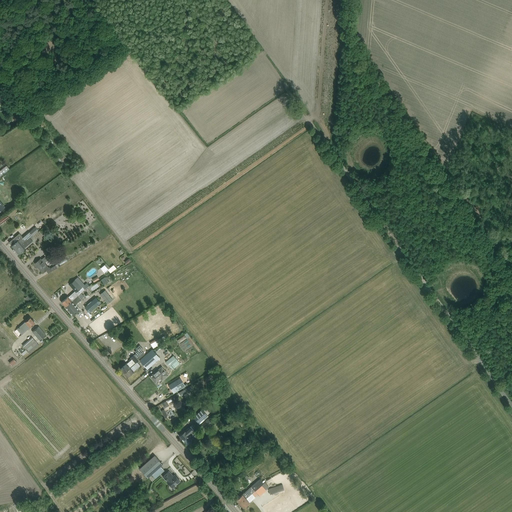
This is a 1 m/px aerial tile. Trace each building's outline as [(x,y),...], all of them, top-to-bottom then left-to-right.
[(13,109),(7,114),(14,123),(19,119),(17,117),(18,116),(13,109)] [(7,119),(2,125),(6,128),(11,121),(7,119)] [(10,165),(0,173),(0,178),(1,180),(13,170),(10,165)] [(41,225),(45,230),(50,226),(46,221),(41,225)] [(39,230),(36,227),(30,232),(33,235),(39,230)] [(19,240),(16,243),(12,246),(15,250),(26,241),(23,238),(20,241),(19,240)] [(26,248),(25,248),(32,241),(30,238),(26,241),(15,250),(19,254),(23,251),(26,248)] [(45,250),(51,245),(49,242),(42,248),(45,250)] [(45,250),(47,253),(54,248),(51,245),(45,250)] [(43,273),(46,270),(48,273),(57,267),(59,266),(57,264),(56,264),(51,267),(50,267),(49,267),(45,263),(48,259),(45,256),(42,259),(41,258),(35,264),(39,269),(40,268),(43,272),(43,273)] [(68,296),(62,302),(65,306),(78,294),(83,291),(74,280),(68,286),(74,292),(69,297),(68,296)] [(110,290),(104,294),(111,305),(117,301),(110,290)] [(78,294),(65,306),(72,314),(79,308),(75,303),(81,298),(78,294)] [(82,305),(87,311),(91,308),(94,313),(99,309),(102,306),(98,301),(95,303),(92,299),(87,302),(82,305)] [(27,321),(17,329),(22,334),(31,326),(35,323),(30,317),(27,321)] [(39,326),(35,330),(32,332),(39,340),(42,338),(46,335),(39,326)] [(92,336),(96,340),(100,336),(96,331),(92,336)] [(162,339),(154,342),(157,348),(171,342),(169,337),(162,340),(162,339)] [(33,338),(23,346),(28,351),(37,343),(35,341),(33,338)] [(120,369),(124,373),(136,363),(137,362),(139,360),(138,359),(139,359),(139,358),(144,354),(141,350),(143,349),(140,345),(136,349),(137,350),(135,352),(136,353),(134,355),(131,358),(129,360),(129,361),(120,369)] [(152,349),(144,357),(140,361),(148,369),(151,366),(160,358),(159,357),(163,354),(157,348),(154,351),(152,349)] [(174,356),(174,355),(166,362),(169,366),(180,358),(177,353),(174,356)] [(136,363),(124,373),(128,377),(134,372),(134,371),(140,366),(137,362),(136,363)] [(151,375),(152,375),(150,377),(156,383),(160,378),(162,381),(169,375),(162,367),(152,375),(151,375)] [(182,388),(177,380),(169,385),(173,394),(182,388)] [(186,388),(182,391),(184,395),(194,389),(191,385),(186,388)] [(108,397),(110,396),(113,403),(120,399),(114,388),(106,393),(108,397)] [(208,415),(202,409),(194,417),(199,423),(208,415)] [(213,424),(208,418),(200,426),(205,432),(213,424)] [(183,433),(179,436),(183,440),(190,434),(189,434),(196,428),(192,424),(186,430),(183,433)] [(183,440),(187,444),(190,441),(195,436),(192,432),(190,434),(183,440)] [(140,469),(148,478),(163,464),(155,455),(140,469)] [(169,471),(163,476),(167,481),(173,487),(180,481),(175,475),(173,476),(171,474),(172,474),(169,471)] [(236,500),(240,504),(263,483),(264,483),(260,479),(248,490),(249,491),(244,495),(243,494),(236,500)] [(240,504),(243,508),(256,497),(255,497),(258,494),(260,496),(267,490),(264,487),(266,486),(264,483),(263,483),(240,504)] [(284,490),(283,484),(268,489),(270,495),(284,490)]
